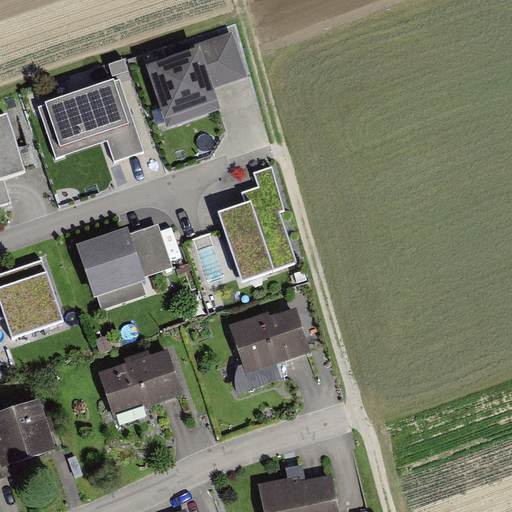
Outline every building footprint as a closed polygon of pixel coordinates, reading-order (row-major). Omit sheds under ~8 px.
[(214,92),(249,81),(234,35),(191,49),(193,56),(202,53),(214,92)] [(193,56),(147,71),(167,131),(221,113),(214,92),(202,53),(193,56)] [(120,82),(38,111),(56,162),(107,145),(115,166),(145,155),(120,82)] [(26,177),(8,119),(0,121),(0,185),(5,184),(26,177)] [(242,195),(246,208),(218,217),(242,287),(298,266),(281,214),(285,213),(273,170),(254,176),(258,190),(242,195)] [(0,209),(12,206),(5,184),(0,185),(0,209)] [(164,234),(137,243),(136,241),(83,258),(102,315),(156,297),(153,289),(180,280),(164,234)] [(0,284),(0,329),(11,326),(20,352),(71,336),(55,287),(7,302),(1,284),(0,284)] [(297,313),(272,322),(270,317),(230,330),(247,380),(312,357),(297,313)] [(175,355),(112,374),(125,417),(188,398),(175,355)] [(44,402),(0,413),(0,455),(2,464),(57,448),(44,402)] [(339,511),(333,480),(302,486),(301,480),(259,489),(263,511),(339,511)]
